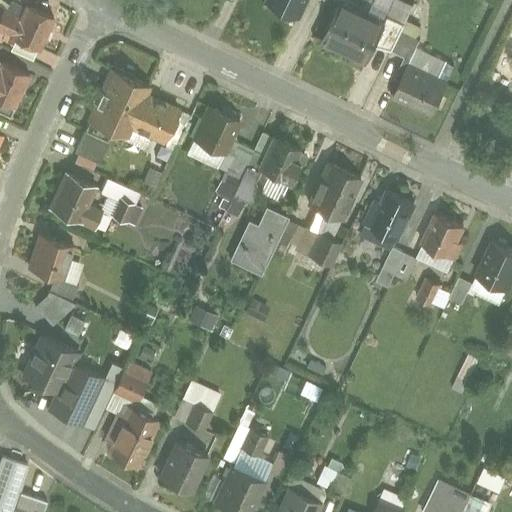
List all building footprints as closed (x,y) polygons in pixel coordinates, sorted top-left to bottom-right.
[(18,22),(16,25),(44,38),(59,6),(47,0),(28,0),(26,5),(14,0),(8,0),(2,15),(18,22)] [(377,0),(340,0),(327,27),(370,48),(381,28),(391,7),(377,0)] [(394,0),(394,2),(411,10),(415,0),(394,0)] [(391,7),(381,28),(397,36),(411,10),(394,2),(391,7)] [(430,15),(416,8),(412,16),(426,23),(430,15)] [(423,32),(415,49),(446,64),(454,47),(423,32)] [(415,49),(399,83),(438,102),(455,68),(446,64),(415,49)] [(11,50),(8,56),(0,52),(0,83),(16,92),(31,60),(11,50)] [(151,83),(109,65),(108,67),(87,117),(90,118),(113,128),(129,135),(132,128),(165,142),(181,104),(148,90),(151,83)] [(225,151),(232,138),(241,120),(208,103),(192,135),(198,138),(225,151)] [(90,118),(84,129),(107,139),(113,128),(90,118)] [(107,139),(84,129),(75,149),(80,151),(97,159),(99,160),(108,140),(107,139)] [(301,146),(272,133),(262,154),(257,165),(267,169),(265,173),(277,179),(279,175),(292,181),(301,164),(294,161),(301,146)] [(218,167),(225,151),(198,138),(190,153),(218,167)] [(228,172),(240,178),(248,164),(246,164),(248,160),(254,149),(232,138),(225,151),(232,155),(224,170),(228,172)] [(257,165),(262,154),(254,149),(248,160),(257,165)] [(97,159),(80,151),(76,160),(92,168),(97,159)] [(363,177),(326,160),(308,201),(318,206),(341,218),(343,218),(363,177)] [(260,171),(248,164),(240,178),(232,194),(245,201),(252,200),(259,187),(256,180),(260,171)] [(162,172),(149,166),(142,183),(154,189),(162,172)] [(98,184),(65,168),(48,205),(95,228),(104,209),(89,202),(98,184)] [(222,195),(230,198),(232,194),(240,178),(228,172),(224,179),(222,178),(215,191),(222,195)] [(118,198),(119,195),(136,202),(141,190),(107,177),(101,190),(118,198)] [(415,201),(386,188),(380,199),(375,197),(365,220),(398,239),(415,201)] [(230,198),(231,199),(227,209),(239,215),(245,201),(232,194),(230,198)] [(136,202),(119,195),(118,198),(110,213),(134,223),(142,206),(136,202)] [(227,209),(231,199),(230,198),(222,195),(218,205),(227,209)] [(287,217),(288,215),(266,205),(257,223),(248,218),(230,258),(262,273),(272,251),(287,217)] [(341,218),(318,206),(309,226),(333,236),(341,218)] [(464,225),(436,212),(422,241),(450,255),(454,257),(457,258),(464,243),(457,240),(464,225)] [(290,241),(298,223),(287,217),(272,251),(283,257),(290,241)] [(393,246),(398,239),(365,220),(359,234),(391,249),(393,246)] [(333,236),(309,226),(298,223),(290,241),(296,245),(295,247),(321,259),(333,236)] [(77,244),(38,233),(28,266),(55,275),(65,278),(72,258),(74,251),(77,244)] [(342,242),(333,236),(321,259),(331,264),(342,242)] [(511,277),(511,248),(492,238),(475,272),(477,272),(507,287),(511,277)] [(454,257),(450,255),(422,241),(416,256),(419,258),(448,271),(452,262),(454,257)] [(406,251),(393,246),(391,249),(376,278),(388,286),(395,274),(406,251)] [(419,258),(416,256),(406,251),(395,274),(407,281),(419,258)] [(83,262),(72,258),(65,278),(76,283),(83,262)] [(507,287),(477,272),(473,281),(469,290),(499,303),(507,287)] [(65,278),(55,275),(49,288),(73,299),(79,283),(76,283),(65,278)] [(469,290),(473,281),(460,275),(452,293),(449,298),(462,304),(469,290)] [(440,284),(425,276),(415,297),(431,303),(432,300),(439,286),(440,284)] [(452,293),(439,286),(432,300),(444,307),(449,298),(452,293)] [(161,297),(144,289),(137,305),(154,313),(161,297)] [(50,290),(36,304),(54,325),(78,302),(50,290)] [(271,304),(252,295),(244,311),(263,321),(271,304)] [(217,314),(195,303),(188,318),(209,330),(217,314)] [(84,319),(70,312),(63,327),(78,334),(84,319)] [(234,328),(224,323),(218,333),(229,338),(234,328)] [(81,351),(40,331),(21,372),(56,390),(66,375),(75,362),(81,351)] [(155,349),(142,343),(136,355),(149,362),(155,349)] [(467,382),(478,357),(465,351),(453,376),(467,382)] [(327,366),(311,357),(305,368),(321,377),(327,366)] [(111,392),(135,402),(140,393),(150,368),(126,358),(123,365),(117,379),(111,392)] [(112,360),(106,374),(117,379),(123,365),(112,360)] [(106,374),(75,362),(66,375),(56,390),(49,406),(82,424),(106,374)] [(286,379),(290,371),(271,362),(267,370),(286,379)] [(467,382),(453,376),(448,386),(462,393),(467,382)] [(194,402),(213,410),(222,391),(192,377),(183,397),(194,402)] [(323,387),(305,379),(301,391),(318,398),(323,387)] [(135,402),(134,405),(152,413),(158,400),(140,393),(135,402)] [(134,405),(121,399),(105,435),(112,438),(106,451),(138,465),(160,416),(152,413),(134,405)] [(213,410),(194,402),(186,420),(204,430),(213,410)] [(241,446),(250,427),(239,422),(224,455),(235,460),(241,446)] [(269,436),(250,427),(241,446),(260,455),(269,436)] [(300,435),(289,430),(282,445),(293,450),(300,435)] [(212,454),(176,437),(159,474),(195,490),(212,454)] [(260,455),(241,446),(235,460),(233,465),(264,479),(268,470),(273,461),(260,455)] [(292,455),(279,448),(273,461),(268,470),(282,477),(292,455)] [(326,454),(322,464),(336,470),(341,461),(326,454)] [(28,465),(2,456),(0,463),(0,511),(12,511),(18,493),(28,465)] [(322,464),(319,462),(311,480),(339,493),(347,475),(336,470),(322,464)] [(233,465),(231,465),(213,501),(236,511),(251,511),(266,480),(264,479),(233,465)] [(511,478),(485,466),(478,481),(504,493),(511,478)] [(462,511),(470,493),(471,491),(438,476),(421,511),(462,511)] [(511,478),(504,493),(502,496),(511,500),(511,478)] [(319,511),(324,502),(287,486),(274,511),(319,511)] [(384,487),(381,495),(403,506),(407,497),(384,487)] [(43,511),(47,503),(18,493),(12,511),(43,511)] [(487,511),(491,502),(470,493),(462,511),(487,511)] [(403,506),(381,495),(373,511),(403,511),(406,507),(403,506)]
